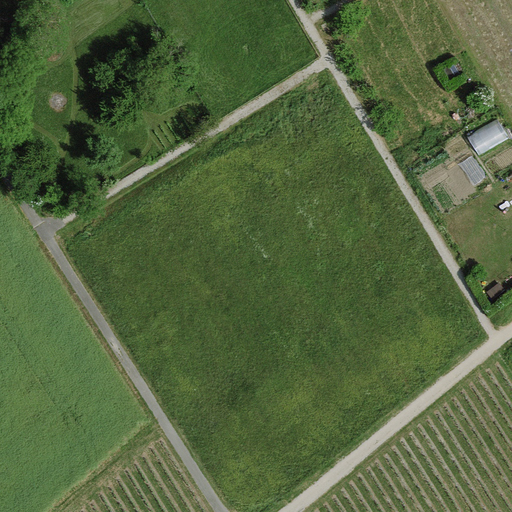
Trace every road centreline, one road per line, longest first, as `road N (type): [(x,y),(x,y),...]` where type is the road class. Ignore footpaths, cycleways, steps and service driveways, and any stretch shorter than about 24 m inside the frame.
road 1 (track): [(0,165),(222,511)]
road 2 (track): [(54,244),(334,64),(295,0)]
road 3 (track): [(294,511),(511,328)]
